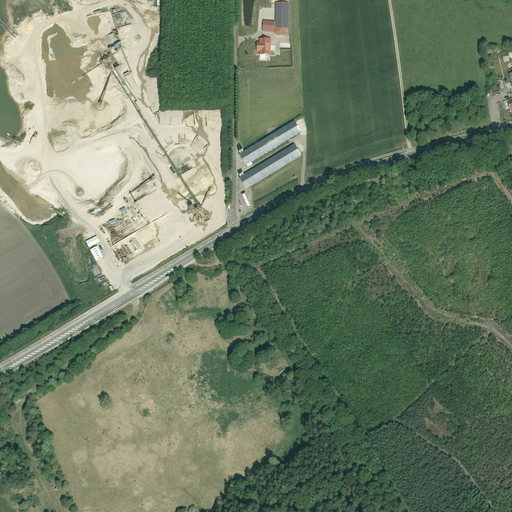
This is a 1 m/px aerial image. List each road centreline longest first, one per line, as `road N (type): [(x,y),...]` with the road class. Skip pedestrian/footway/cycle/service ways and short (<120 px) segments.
road 1 (tertiary): [(0,374),(317,187),(511,130)]
road 2 (track): [(511,343),(494,324),(431,308),(358,224),(256,269),(188,260)]
road 3 (track): [(409,511),(256,269)]
